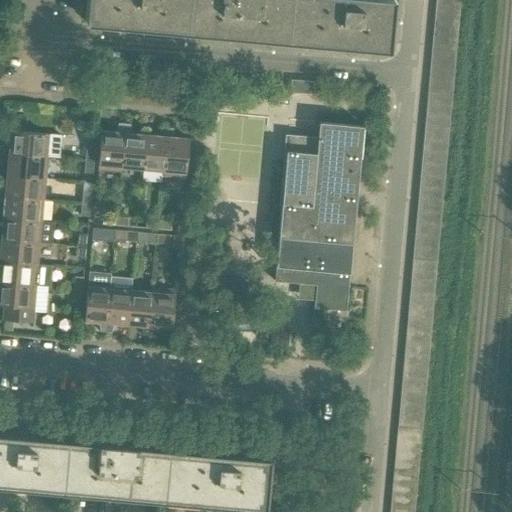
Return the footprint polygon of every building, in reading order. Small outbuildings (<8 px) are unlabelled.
[(84,21),(320,43),(389,49),(389,47),(393,0),(85,0),(84,20),(85,20),(84,21)] [(435,0),(435,6),(435,11),(459,14),(459,8),(460,2),(438,0),(435,0)] [(434,18),(434,23),(458,25),(458,20),(459,14),(435,11),(434,18)] [(434,23),(433,34),(457,36),(457,32),(458,25),(434,23)] [(432,42),(432,45),(456,47),(457,36),(433,34),(432,42)] [(431,54),(431,56),(455,59),(456,47),(432,45),(431,54)] [(431,56),(430,68),(454,70),(455,59),(431,56)] [(430,68),(429,79),(453,81),(454,70),(430,68)] [(429,79),(428,91),(452,93),(453,81),(429,79)] [(322,82),(291,80),(290,93),(321,95),(322,82)] [(428,91),(426,103),(450,105),(452,93),(428,91)] [(426,103),(425,115),(449,117),(450,105),(426,103)] [(425,115),(424,127),(448,129),(449,117),(425,115)] [(282,193),(281,205),(282,205),(279,235),(278,235),(278,236),(275,281),(309,284),(308,294),(315,295),(313,307),(346,310),(352,243),(353,224),(359,161),(361,127),(362,127),(362,126),(345,124),(345,125),(321,123),(321,122),(319,122),(316,153),(287,150),(285,163),(283,193),(282,193)] [(120,172),(121,167),(125,124),(118,123),(118,124),(119,124),(116,132),(101,131),(97,169),(120,172)] [(121,167),(143,169),(146,135),(130,133),(129,125),(130,125),(130,124),(125,124),(121,167)] [(143,169),(162,171),(164,161),(167,127),(161,127),(161,128),(159,136),(146,135),(143,169)] [(164,161),(162,171),(162,175),(185,177),(188,139),(173,137),(172,129),(173,129),(173,128),(167,127),(164,161)] [(424,127),(423,139),(447,141),(448,129),(424,127)] [(0,153),(47,157),(59,158),(61,136),(10,131),(9,146),(1,147),(1,146),(0,146),(0,153)] [(423,139),(422,151),(446,153),(447,141),(423,139)] [(86,147),(85,161),(84,172),(92,173),(95,148),(86,147)] [(422,151),(421,163),(445,165),(446,153),(422,151)] [(0,157),(7,160),(6,175),(45,178),(47,157),(0,153),(0,157)] [(421,163),(420,175),(444,177),(445,165),(421,163)] [(0,195),(43,199),(45,178),(6,175),(5,189),(0,189),(0,195)] [(420,175),(419,186),(443,189),(444,177),(420,175)] [(419,186),(418,198),(442,201),(443,189),(419,186)] [(82,191),(81,203),(90,204),(91,191),(82,191)] [(0,202),(4,203),(2,219),(41,222),(41,221),(43,199),(0,195),(0,202)] [(418,198),(417,210),(441,213),(442,201),(418,198)] [(90,204),(81,203),(80,216),(89,216),(90,204)] [(417,210),(416,222),(440,225),(441,213),(417,210)] [(102,224),(115,225),(115,217),(103,215),(102,224)] [(115,217),(115,225),(127,226),(128,218),(115,217)] [(0,239),(39,242),(52,243),(54,222),(41,221),(41,222),(2,219),(1,232),(0,232),(0,239)] [(145,228),(158,229),(159,220),(146,219),(145,228)] [(159,220),(158,229),(170,230),(171,222),(159,220)] [(416,222),(415,234),(439,237),(440,225),(416,222)] [(114,230),(102,229),(93,228),(92,240),(113,242),(113,239),(114,230)] [(114,230),(113,239),(126,240),(127,231),(114,230)] [(136,241),(157,243),(157,234),(136,232),(136,241)] [(78,233),(77,246),(86,247),(87,234),(78,233)] [(157,234),(157,243),(169,244),(170,235),(157,234)] [(415,234),(414,246),(438,249),(439,237),(415,234)] [(0,261),(37,264),(39,242),(0,239),(0,261)] [(86,247),(77,246),(76,259),(85,259),(86,247)] [(414,246),(412,258),(436,260),(438,249),(414,246)] [(412,258),(411,270),(435,272),(436,260),(412,258)] [(0,282),(35,285),(51,286),(52,265),(37,264),(0,261),(0,282)] [(411,270),(410,282),(434,284),(435,272),(411,270)] [(87,282),(84,321),(99,322),(100,330),(99,330),(99,331),(106,332),(110,288),(110,284),(110,280),(111,273),(88,271),(87,282)] [(74,276),(73,289),(82,290),(83,277),(74,276)] [(110,284),(106,332),(111,332),(111,331),(113,323),(128,325),(131,290),(132,282),(110,280),(110,284)] [(35,285),(0,282),(0,319),(32,323),(35,285)] [(410,282),(409,294),(433,296),(434,284),(410,282)] [(151,292),(149,336),(154,336),(154,335),(156,327),(171,329),(175,290),(152,288),(151,292)] [(82,290),(73,289),(72,301),(81,302),(82,290)] [(142,335),(149,336),(151,292),(131,290),(128,325),(142,326),(143,334),(142,334),(142,335)] [(409,294),(408,306),(432,308),(433,296),(409,294)] [(408,306),(407,318),(431,320),(432,308),(408,306)] [(407,318),(406,330),(430,332),(431,320),(407,318)] [(406,330),(405,342),(429,344),(430,332),(406,330)] [(405,342),(404,354),(428,356),(429,344),(405,342)] [(404,354),(403,366),(427,368),(428,356),(404,354)] [(403,366),(402,378),(426,380),(427,368),(403,366)] [(402,378),(401,390),(425,392),(426,380),(402,378)] [(400,393),(400,402),(423,404),(425,392),(401,390),(400,393)] [(400,402),(398,414),(422,416),(423,404),(400,402)] [(398,414),(397,426),(421,428),(422,416),(398,414)] [(397,426),(396,438),(420,440),(421,428),(397,426)] [(0,482),(59,488),(64,436),(0,430),(0,482)] [(63,489),(162,497),(167,446),(64,436),(59,488),(63,489)] [(396,438),(395,449),(419,451),(420,440),(396,438)] [(167,446),(162,497),(264,507),(264,505),(265,505),(269,456),(269,455),(167,446)] [(395,450),(394,460),(418,462),(419,452),(419,451),(395,449),(395,450)] [(394,462),(393,471),(417,473),(418,462),(394,460),(394,462)] [(393,474),(392,482),(416,485),(417,473),(393,471),(393,474)] [(392,486),(391,494),(415,496),(416,489),(416,485),(392,482),(392,486)] [(391,498),(390,505),(414,507),(415,501),(415,496),(391,494),(391,498)]
